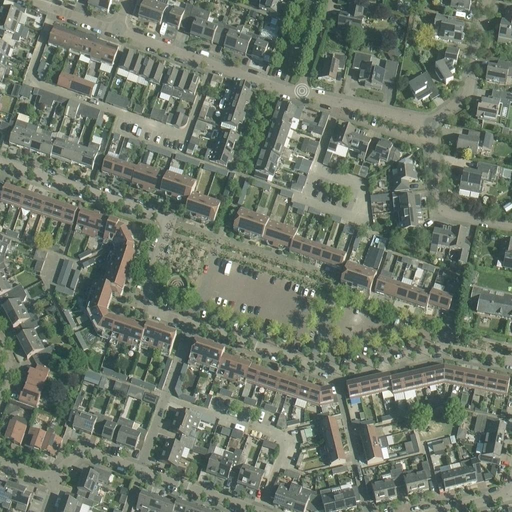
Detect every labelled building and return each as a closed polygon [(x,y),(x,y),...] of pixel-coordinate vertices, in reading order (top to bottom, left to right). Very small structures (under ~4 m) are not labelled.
[(90,0),(88,6),(98,10),(101,0),(90,0)] [(118,3),(118,0),(101,0),(98,10),(108,13),(113,1),(118,3)] [(145,0),(137,0),(136,7),(142,9),(138,18),(149,22),(156,4),(145,0)] [(169,21),(174,8),(175,4),(163,0),(157,0),(156,4),(149,22),(160,26),(163,19),(169,21)] [(278,17),(281,6),(263,0),(262,0),(261,1),(260,3),(260,4),(259,6),(260,8),(259,10),(278,17)] [(449,0),(452,1),(450,8),(457,9),(457,10),(464,12),(465,11),(469,11),(471,0),(449,0)] [(442,3),(436,1),(434,11),(444,13),(445,8),(441,7),(442,3)] [(24,16),(27,9),(14,5),(12,11),(1,7),(0,11),(0,18),(19,25),(22,15),(24,16)] [(186,28),(194,7),(187,5),(185,12),(174,8),(169,21),(167,26),(179,30),(181,24),(187,26),(186,28)] [(364,9),(360,8),(350,6),(348,15),(341,14),(338,28),(360,33),(363,18),(362,18),(364,9)] [(196,16),(192,14),(194,7),(186,28),(192,30),(190,37),(201,40),(207,25),(211,14),(200,10),(197,12),(196,16)] [(511,9),(507,9),(503,27),(501,27),(498,42),(506,44),(506,42),(511,43),(511,9)] [(40,30),(45,15),(35,12),(30,27),(40,30)] [(251,13),(249,27),(258,28),(260,14),(251,13)] [(435,27),(432,40),(439,41),(448,43),(449,41),(461,44),(464,29),(455,27),(450,26),(452,19),(442,17),(437,16),(435,27)] [(15,35),(19,25),(0,18),(0,30),(5,32),(3,38),(15,42),(18,36),(15,35)] [(220,41),(225,26),(214,22),(212,27),(207,25),(201,40),(212,44),(214,39),(220,41)] [(237,28),(237,30),(225,26),(220,41),(226,43),(224,48),(235,52),(240,37),(244,27),(243,27),(237,28)] [(59,50),(65,31),(55,28),(48,46),(59,50)] [(76,35),(65,31),(59,50),(70,54),(70,52),(76,35)] [(81,56),(87,37),(76,34),(76,35),(70,52),(81,56)] [(254,52),(259,38),(247,34),(245,39),(240,37),(235,52),(246,56),(248,51),(254,52)] [(97,43),(98,41),(87,37),(81,56),(91,60),(97,43)] [(13,49),(15,42),(3,38),(1,45),(0,44),(0,56),(7,59),(11,48),(13,49)] [(276,44),(267,41),(264,40),(262,45),(257,43),(259,38),(254,52),(252,58),(263,62),(265,57),(271,59),(276,44)] [(108,46),(97,43),(91,60),(90,61),(101,65),(108,46)] [(112,69),(119,50),(108,46),(101,65),(112,69)] [(397,48),(391,52),(397,60),(402,56),(397,48)] [(459,51),(449,49),(447,48),(444,62),(435,68),(438,72),(435,73),(436,74),(441,82),(443,81),(446,85),(453,80),(450,75),(455,73),(453,69),(454,64),(456,65),(459,51)] [(129,75),(135,58),(135,56),(131,55),(131,56),(124,54),(119,70),(129,74),(129,75)] [(356,54),(352,69),(361,71),(359,82),(365,84),(365,87),(373,89),(373,87),(381,88),(383,82),(394,84),(398,65),(386,62),(384,73),(376,71),(376,68),(369,67),(371,58),(356,54)] [(7,59),(0,56),(0,74),(4,76),(7,77),(10,78),(12,73),(6,71),(6,69),(4,69),(7,59)] [(338,70),(344,71),(346,58),(334,56),(333,64),(326,62),(324,72),(320,71),(318,80),(335,83),(338,70)] [(139,79),(145,62),(144,62),(145,60),(141,59),(140,61),(135,59),(135,58),(129,75),(139,78),(139,79)] [(149,83),(155,66),(155,65),(151,63),(151,65),(145,63),(145,62),(139,79),(149,82),(148,83),(149,83)] [(39,63),(35,77),(44,80),(49,66),(39,63)] [(511,64),(511,65),(502,63),(500,69),(489,67),(486,81),(506,85),(508,74),(511,74),(511,64)] [(155,66),(149,83),(159,87),(165,70),(164,70),(165,69),(161,67),(160,69),(155,67),(155,66)] [(169,72),(164,85),(161,94),(171,98),(179,75),(173,73),(174,72),(170,70),(169,72)] [(69,90),(73,77),(62,73),(57,86),(69,90)] [(179,75),(171,98),(176,100),(179,93),(184,95),(190,78),(189,78),(183,76),(184,75),(180,73),(179,75)] [(221,85),(224,79),(214,75),(210,86),(216,88),(218,84),(221,85)] [(419,80),(408,87),(415,99),(423,102),(429,98),(426,92),(435,87),(428,75),(419,80)] [(80,94),(84,81),(73,77),(69,90),(80,94)] [(190,78),(182,101),(193,105),(196,98),(194,98),(200,82),(194,79),(194,78),(190,77),(190,78)] [(92,96),(96,86),(96,85),(84,81),(80,94),(91,98),(92,96)] [(249,94),(251,88),(235,83),(231,93),(250,100),(251,96),(250,94),(249,94)] [(14,84),(13,89),(19,90),(17,95),(28,99),(31,89),(14,84)] [(100,99),(104,87),(98,85),(98,86),(96,86),(92,96),(100,99)] [(45,107),(49,94),(39,90),(37,96),(41,98),(39,104),(45,107)] [(231,93),(226,92),(223,102),(244,109),(246,104),(247,104),(249,103),(250,100),(231,93)] [(117,107),(121,97),(109,93),(105,103),(117,107)] [(57,104),(60,98),(49,94),(45,107),(51,109),(54,102),(57,104)] [(511,95),(504,94),(502,101),(493,99),(492,102),(482,100),(481,105),(482,105),(481,109),(478,109),(476,118),(483,119),(483,121),(496,123),(499,109),(502,109),(502,107),(508,108),(509,103),(511,103),(511,95)] [(117,107),(127,111),(131,101),(121,97),(117,107)] [(76,117),(80,105),(70,101),(66,113),(76,117)] [(299,122),(293,119),(296,110),(289,107),(290,103),(283,101),(282,105),(278,104),(275,114),(299,122)] [(244,109),(223,102),(221,102),(219,108),(220,111),(225,112),(224,114),(243,120),(244,117),(243,115),(242,115),(244,109)] [(80,118),(84,106),(80,105),(76,117),(80,118)] [(205,120),(209,109),(203,107),(199,118),(205,120)] [(150,119),(156,121),(160,112),(153,109),(150,119)] [(187,125),(189,119),(177,114),(172,127),(178,129),(179,129),(180,129),(181,129),(182,129),(183,129),(184,128),(185,128),(185,127),(186,127),(186,126),(187,125)] [(242,123),(243,120),(224,114),(221,124),(222,125),(221,128),(235,133),(236,130),(237,130),(239,124),(240,124),(242,123)] [(296,132),(299,122),(275,114),(272,124),(273,124),(290,130),(296,132)] [(162,123),(172,127),(175,117),(170,115),(169,118),(164,117),(162,123)] [(97,122),(95,127),(101,129),(104,120),(102,120),(98,118),(97,122)] [(20,148),(28,125),(17,121),(13,135),(9,145),(20,148)] [(287,140),(290,130),(273,124),(270,134),(287,140)] [(36,134),(38,128),(28,125),(20,148),(30,152),(36,134)] [(317,128),(310,126),(308,132),(322,136),(324,131),(317,128)] [(348,151),(355,131),(342,127),(339,138),(333,136),(323,164),(329,167),(334,152),(337,151),(338,147),(348,151)] [(40,155),(48,133),(38,130),(38,128),(36,134),(30,152),(40,155)] [(355,131),(348,151),(348,150),(360,155),(358,160),(364,162),(368,152),(362,150),(367,136),(355,132),(355,131)] [(217,142),(233,148),(235,142),(236,142),(238,142),(239,138),(220,132),(220,133),(215,132),(213,133),(211,140),(217,142)] [(494,137),(482,134),(472,132),(471,139),(459,137),(456,152),(476,156),(478,149),(491,151),(494,137)] [(59,135),(59,134),(58,135),(52,135),(48,133),(40,155),(51,158),(57,139),(59,135)] [(64,136),(59,134),(59,135),(57,139),(51,158),(61,162),(67,143),(69,138),(64,137),(64,136)] [(284,149),(287,140),(270,134),(267,144),(284,149)] [(72,163),(78,146),(79,141),(74,139),(73,140),(69,138),(67,143),(61,162),(71,166),(72,163)] [(317,150),(319,144),(305,139),(303,145),(317,150)] [(392,149),(393,147),(387,145),(388,143),(380,141),(376,152),(371,150),(372,148),(371,148),(366,161),(379,166),(380,161),(392,165),(398,161),(400,157),(397,151),(392,149)] [(232,153),(233,148),(217,142),(213,152),(232,159),(233,155),(232,153)] [(88,150),(90,144),(89,143),(87,150),(78,146),(72,163),(82,167),(88,150)] [(100,147),(90,144),(88,150),(82,167),(92,170),(94,165),(100,167),(104,156),(98,154),(100,147)] [(292,152),(284,149),(267,144),(264,153),(263,153),(280,159),(289,162),(292,152)] [(315,156),(317,150),(303,145),(301,151),(315,156)] [(232,159),(213,152),(208,151),(204,161),(226,168),(228,163),(229,163),(231,162),(232,159)] [(263,153),(264,153),(262,152),(258,163),(276,169),(280,159),(263,153)] [(117,161),(116,161),(107,158),(102,173),(112,177),(117,161)] [(310,169),(312,163),(298,159),(296,164),(310,169)] [(122,180),(127,165),(117,161),(112,177),(122,180)] [(415,174),(414,168),(413,168),(412,163),(405,161),(398,165),(399,170),(397,170),(398,177),(393,178),(394,192),(409,191),(409,190),(406,190),(405,183),(418,181),(417,174),(415,174)] [(276,169),(258,163),(255,173),(259,174),(258,178),(268,181),(269,177),(273,179),(276,169)] [(308,175),(310,169),(296,164),(294,170),(308,175)] [(470,193),(479,195),(482,181),(487,182),(488,180),(495,181),(498,168),(479,164),(477,174),(470,173),(470,172),(464,170),(462,181),(461,181),(460,189),(459,196),(469,198),(470,193)] [(132,184),(138,168),(127,165),(122,180),(132,184)] [(161,194),(167,174),(139,165),(138,168),(132,184),(132,185),(144,189),(146,183),(149,184),(146,192),(148,193),(149,190),(161,194)] [(190,204),(192,195),(196,184),(167,174),(161,194),(173,198),(175,193),(177,194),(174,202),(176,203),(177,200),(189,204),(190,204)] [(302,194),(304,188),(293,184),(291,190),(302,194)] [(270,192),(271,188),(265,186),(264,190),(262,195),(266,196),(267,191),(270,192)] [(10,206),(16,190),(5,187),(0,202),(10,206)] [(21,209),(26,194),(16,190),(10,206),(21,209)] [(401,213),(421,210),(420,198),(407,199),(406,193),(392,195),(393,201),(400,200),(401,213)] [(31,213),(36,197),(26,194),(21,209),(31,213)] [(221,205),(211,202),(192,195),(190,204),(189,204),(185,215),(197,219),(199,214),(202,215),(199,223),(201,224),(202,221),(214,225),(221,205)] [(47,201),(36,197),(31,213),(41,216),(47,201)] [(52,220),(57,204),(47,201),(41,216),(52,220)] [(67,208),(57,204),(52,220),(62,223),(67,208)] [(72,227),(78,211),(67,208),(62,223),(72,227)] [(421,210),(398,213),(400,225),(397,226),(398,233),(411,232),(410,225),(422,223),(421,210)] [(269,221),(250,215),(240,211),(233,232),(246,236),(247,230),(250,231),(247,239),(249,240),(250,237),(262,241),(269,221)] [(95,213),(94,216),(82,212),(78,221),(75,232),(104,242),(110,221),(99,218),(97,223),(94,223),(97,214),(95,213)] [(118,228),(119,225),(110,221),(104,242),(113,245),(115,250),(132,255),(134,248),(131,241),(125,244),(124,242),(132,238),(131,236),(129,237),(125,230),(118,228)] [(298,231),(283,226),(269,221),(262,241),(274,245),(276,240),(278,240),(276,249),(278,250),(279,247),(290,251),(291,251),(295,238),(298,231)] [(450,250),(454,230),(441,228),(440,233),(434,232),(430,253),(437,255),(439,248),(450,250)] [(467,233),(454,230),(450,250),(460,253),(458,264),(466,265),(470,248),(464,246),(467,233)] [(0,255),(5,257),(8,246),(9,247),(11,241),(0,237),(0,255)] [(300,257),(306,241),(295,238),(291,251),(290,251),(289,253),(300,257)] [(384,252),(388,241),(380,238),(377,250),(380,251),(378,257),(382,258),(384,252)] [(503,268),(511,270),(511,242),(503,240),(500,255),(506,257),(503,268)] [(311,260),(316,245),(306,241),(300,257),(311,260)] [(321,264),(326,248),(316,245),(311,260),(321,264)] [(331,267),(336,251),(326,248),(321,264),(331,267)] [(135,256),(132,255),(115,250),(103,286),(123,293),(127,282),(121,280),(122,277),(130,280),(131,278),(128,277),(135,256)] [(341,270),(347,255),(336,251),(331,267),(341,270)] [(41,274),(44,264),(38,262),(34,272),(41,274)] [(370,295),(377,274),(347,265),(341,285),(353,289),(355,283),(357,284),(355,293),(357,293),(358,290),(370,295)] [(454,283),(461,285),(463,279),(456,276),(449,274),(448,279),(454,281),(454,283)] [(390,281),(380,278),(375,293),(385,297),(390,281)] [(401,284),(390,281),(385,297),(395,300),(401,284)] [(21,286),(13,290),(10,286),(9,286),(6,282),(0,284),(0,297),(5,295),(10,293),(12,297),(24,291),(21,286)] [(123,293),(103,286),(94,284),(88,301),(108,307),(114,291),(116,292),(114,297),(121,299),(123,293)] [(411,288),(401,284),(395,300),(406,304),(411,288)] [(421,291),(411,288),(406,304),(416,307),(421,291)] [(479,303),(477,313),(511,320),(511,303),(511,299),(511,296),(474,289),(471,302),(479,303)] [(431,295),(421,291),(416,307),(426,311),(428,306),(433,290),(432,290),(431,295)] [(443,294),(433,290),(428,306),(438,309),(443,294)] [(25,310),(22,304),(24,303),(27,297),(24,291),(12,297),(15,302),(12,304),(3,309),(4,312),(3,313),(6,320),(25,310)] [(454,297),(443,294),(438,309),(448,313),(454,297)] [(106,313),(108,307),(88,301),(86,307),(89,308),(87,315),(96,333),(103,336),(102,339),(111,342),(117,321),(109,319),(106,313)] [(30,315),(28,315),(25,310),(6,320),(10,326),(12,326),(13,329),(22,324),(24,323),(27,328),(40,321),(37,316),(30,315)] [(39,341),(34,330),(42,326),(40,321),(27,328),(29,333),(17,339),(19,343),(17,343),(21,350),(39,341)] [(130,323),(129,326),(117,321),(111,342),(140,351),(141,346),(146,331),(134,327),(132,333),(130,332),(133,323),(130,323)] [(141,346),(160,353),(170,356),(177,336),(164,332),(162,337),(160,336),(163,328),(161,327),(160,330),(147,326),(146,331),(141,346)] [(53,346),(45,350),(39,341),(21,350),(24,357),(26,356),(28,359),(38,354),(41,359),(46,357),(55,352),(53,346)] [(209,344),(208,346),(196,342),(189,362),(217,372),(218,372),(223,356),(225,352),(213,348),(211,354),(208,353),(211,344),(209,344)] [(236,358),(235,360),(223,356),(218,372),(217,372),(216,376),(245,386),(246,383),(251,367),(252,366),(239,362),(238,368),(235,367),(238,358),(236,358)] [(43,392),(48,376),(51,367),(46,357),(41,359),(35,362),(37,367),(36,372),(30,370),(28,376),(29,377),(26,386),(43,392)] [(256,386),(261,371),(251,367),(246,383),(256,386)] [(435,386),(444,384),(444,368),(432,370),(435,386)] [(453,386),(457,370),(444,368),(444,384),(444,390),(452,391),(453,386)] [(425,389),(435,386),(432,370),(421,373),(425,389)] [(464,388),(467,372),(457,370),(453,386),(464,388)] [(86,371),(83,381),(97,386),(100,377),(86,371)] [(267,390),(273,374),(261,371),(256,386),(267,390)] [(475,390),(478,374),(467,372),(464,388),(475,390)] [(414,391),(425,389),(421,373),(411,375),(414,391)] [(276,393),(282,377),(273,374),(267,390),(276,393)] [(485,393),(489,376),(478,374),(475,390),(474,396),(484,398),(485,392),(485,393)] [(390,380),(389,375),(379,377),(382,394),(392,391),(393,396),(394,396),(390,380)] [(404,393),(414,391),(411,375),(400,377),(404,393)] [(496,395),(499,379),(489,376),(485,393),(496,395)] [(287,397),(292,381),(282,377),(276,393),(287,397)] [(372,396),(382,394),(379,377),(368,380),(372,396)] [(394,396),(404,393),(400,377),(390,380),(394,396)] [(496,395),(497,395),(507,397),(510,381),(499,379),(496,395)] [(361,398),(372,396),(368,380),(357,382),(361,398)] [(297,400),(302,384),(292,381),(287,397),(297,400)] [(350,401),(361,398),(357,382),(346,385),(350,401)] [(307,403),(312,388),(302,384),(297,400),(307,403)] [(37,408),(43,392),(26,386),(23,396),(21,395),(19,402),(37,408)] [(138,390),(131,388),(129,393),(136,396),(138,390)] [(320,408),(321,391),(312,388),(307,403),(320,408)] [(320,408),(324,407),(334,405),(330,389),(321,391),(320,408)] [(146,394),(143,402),(149,404),(151,396),(146,394)] [(84,410),(79,409),(80,406),(81,406),(84,400),(78,398),(71,416),(77,418),(73,429),(82,432),(88,417),(82,415),(84,410)] [(205,415),(194,411),(192,416),(177,411),(174,421),(192,428),(198,430),(201,421),(203,421),(205,415)] [(101,427),(104,417),(95,414),(93,419),(88,417),(82,432),(92,435),(96,425),(101,427)] [(117,427),(111,425),(113,421),(104,417),(101,427),(106,428),(102,439),(112,442),(115,432),(117,427)] [(20,446),(27,428),(26,428),(27,424),(25,421),(17,418),(13,419),(12,423),(10,423),(5,439),(14,443),(14,444),(20,446)] [(498,426),(499,420),(487,418),(486,424),(488,425),(486,435),(503,439),(506,428),(498,426)] [(189,437),(192,428),(174,421),(170,432),(185,437),(183,442),(195,446),(197,440),(189,437)] [(322,436),(338,431),(335,421),(319,425),(322,436)] [(366,423),(360,424),(360,422),(351,424),(353,430),(367,427),(366,423)] [(131,432),(126,430),(127,426),(118,423),(117,427),(115,432),(120,434),(117,444),(126,447),(131,432)] [(139,430),(140,426),(134,424),(131,432),(126,447),(135,451),(139,440),(144,442),(148,433),(139,430)] [(362,444),(378,440),(376,429),(360,433),(362,444)] [(41,452),(47,435),(31,430),(28,436),(34,438),(30,448),(41,452)] [(340,442),(338,431),(322,436),(325,446),(340,442)] [(56,459),(63,441),(47,435),(41,452),(51,455),(50,457),(56,459)] [(501,449),(503,439),(486,435),(484,446),(501,449)] [(365,454),(381,451),(378,440),(362,444),(365,454)] [(195,446),(183,442),(182,447),(167,441),(163,452),(181,458),(184,449),(193,452),(195,446)] [(343,452),(340,442),(325,446),(327,456),(343,452)] [(432,445),(434,453),(444,450),(442,442),(432,445)] [(207,473),(217,477),(223,459),(214,456),(217,447),(211,445),(210,447),(207,456),(212,458),(207,473)] [(499,460),(501,449),(484,446),(482,456),(480,456),(479,462),(480,463),(490,465),(491,459),(499,460)] [(234,455),(226,453),(223,459),(217,477),(227,480),(231,471),(236,473),(238,467),(242,456),(243,452),(237,450),(235,451),(234,455)] [(383,461),(381,451),(365,454),(367,465),(383,461)] [(178,467),(181,458),(163,452),(159,462),(174,467),(173,472),(184,476),(186,470),(178,467)] [(346,463),(343,453),(343,452),(327,456),(330,467),(346,463)] [(248,488),(254,470),(245,466),(248,458),(242,456),(238,467),(243,469),(237,484),(248,488)] [(478,463),(477,463),(476,460),(470,461),(471,461),(461,464),(466,486),(477,484),(475,476),(481,475),(478,465),(478,463)] [(426,479),(431,478),(428,463),(422,465),(424,474),(414,476),(418,494),(429,491),(426,479)] [(456,489),(466,486),(461,464),(450,467),(451,472),(452,472),(456,489)] [(269,478),(273,467),(267,465),(264,473),(254,470),(248,488),(258,491),(263,476),(269,478)] [(348,473),(348,472),(346,467),(332,471),(333,476),(348,473)] [(98,481),(108,484),(111,475),(96,469),(94,475),(84,472),(81,481),(96,487),(98,481)] [(418,494),(414,476),(404,479),(401,470),(396,471),(399,486),(405,484),(408,496),(418,494)] [(301,476),(295,474),(286,471),(284,476),(294,479),(299,481),(301,476)] [(394,487),(399,486),(396,471),(390,472),(393,482),(382,484),(386,502),(397,499),(394,487)] [(445,492),(456,489),(452,472),(451,472),(441,474),(440,472),(434,474),(437,485),(443,484),(445,492)] [(386,502),(382,484),(372,487),(370,477),(364,479),(368,493),(373,492),(376,504),(386,502)] [(94,492),(96,487),(81,481),(77,491),(88,494),(86,500),(86,501),(94,503),(95,504),(95,503),(100,505),(102,499),(97,497),(98,494),(94,492)] [(12,503),(17,488),(8,484),(4,495),(0,493),(0,503),(3,505),(2,507),(3,509),(9,511),(12,503)] [(280,486),(275,484),(270,498),(275,500),(273,506),(283,509),(290,492),(292,486),(291,486),(291,487),(286,485),(283,485),(282,485),(280,486)] [(302,490),(292,486),(290,492),(283,509),(291,511),(293,511),(302,490)] [(355,503),(361,502),(357,487),(352,489),(352,492),(342,494),(346,511),(357,509),(355,503)] [(25,511),(29,505),(30,499),(24,497),(27,491),(17,488),(12,503),(18,505),(16,509),(23,511),(25,511)] [(311,494),(302,490),(293,511),(305,511),(306,510),(310,511),(314,511),(315,497),(315,495),(311,494)] [(335,511),(332,496),(330,491),(320,493),(321,496),(315,497),(314,511),(319,511),(324,511),(335,511)] [(148,511),(154,496),(149,494),(149,496),(142,494),(136,509),(142,511),(142,510),(148,511)] [(335,511),(344,511),(346,511),(342,494),(332,496),(335,511)] [(86,500),(75,496),(73,502),(63,499),(60,508),(70,511),(80,511),(83,506),(92,509),(94,503),(86,501),(86,500)] [(125,505),(128,498),(122,496),(119,503),(125,505)] [(161,511),(165,502),(158,499),(159,498),(154,496),(148,511),(161,511)] [(183,502),(178,500),(176,504),(177,504),(173,511),(186,511),(189,506),(182,504),(183,502)] [(173,511),(177,504),(176,504),(172,502),(171,504),(165,502),(161,511),(173,511)]
